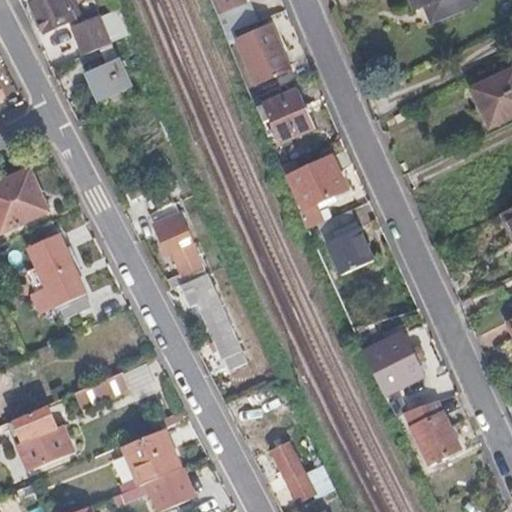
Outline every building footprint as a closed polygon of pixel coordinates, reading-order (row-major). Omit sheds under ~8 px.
[(75,17),(67,0),(35,0),(33,2),(47,30),(75,17)] [(414,0),(417,5),(430,0),(432,0),(439,18),(480,2),(479,0),(414,0)] [(284,60),(267,16),(234,29),(251,73),(284,60)] [(108,43),(97,17),(72,27),(83,54),(108,43)] [(128,86),(118,59),(89,70),(98,96),(128,86)] [(511,115),(511,68),(473,87),(492,125),(511,115)] [(314,127),(298,88),(259,105),(264,118),(271,116),(280,140),(314,127)] [(344,188),(331,157),(291,174),(304,205),(344,188)] [(0,231),(47,211),(28,170),(0,183),(0,231)] [(207,273),(177,202),(163,207),(166,213),(155,216),(170,253),(175,252),(188,281),(207,273)] [(377,261),(355,209),(323,222),(345,275),(377,261)] [(511,209),(499,216),(511,241),(511,209)] [(90,305),(57,235),(27,249),(60,319),(90,305)] [(246,362),(207,273),(188,281),(182,284),(191,306),(200,303),(216,341),(211,344),(213,351),(220,349),(227,367),(232,365),(233,367),(246,362)] [(424,374),(405,332),(367,349),(386,390),(424,374)] [(41,406),(23,366),(0,375),(0,409),(5,422),(14,418),(41,406)] [(81,408),(129,388),(121,371),(74,392),(81,408)] [(460,447),(438,398),(407,410),(429,461),(460,447)] [(70,443),(62,424),(57,426),(46,404),(41,406),(14,418),(23,441),(17,442),(26,462),(34,466),(67,451),(70,443)] [(177,471),(160,431),(119,448),(136,487),(146,484),(177,471)] [(310,492),(292,455),(278,462),(296,498),(310,492)] [(158,511),(195,498),(183,468),(177,471),(146,484),(156,511),(158,511)]
